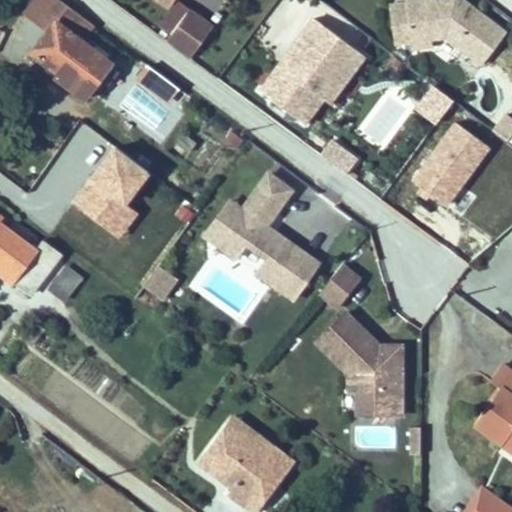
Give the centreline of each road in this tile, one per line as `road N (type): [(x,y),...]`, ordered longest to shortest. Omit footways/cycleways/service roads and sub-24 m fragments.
road 1 (residential): [(89,0),(435,262)]
road 2 (residential): [(172,511),(0,385)]
